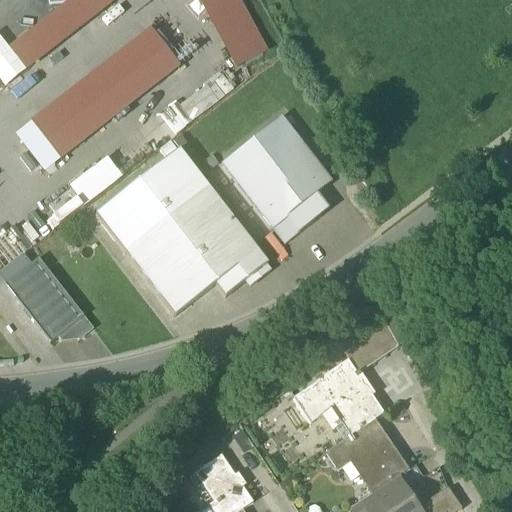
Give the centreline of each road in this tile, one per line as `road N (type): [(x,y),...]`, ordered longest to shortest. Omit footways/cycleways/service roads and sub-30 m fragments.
road 1 (unclassified): [(0,368),(193,341),(413,232),(511,159)]
road 2 (residential): [(472,511),(417,405)]
